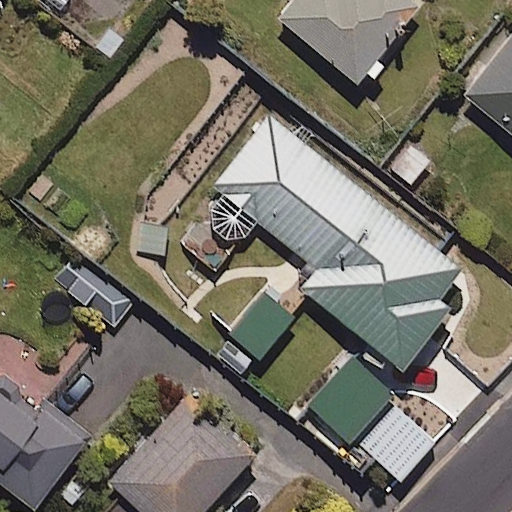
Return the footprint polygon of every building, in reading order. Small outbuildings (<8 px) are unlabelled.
[(352,83),(360,73),(366,78),(378,63),(372,58),(413,7),(403,0),(289,0),(274,20),(352,83)] [(511,30),(458,94),(511,139),(511,30)] [(266,115),(207,188),(217,196),(179,244),(212,270),(252,220),(314,269),(296,291),(394,369),(444,307),(433,298),(456,269),(266,115)] [(409,140),(385,167),(408,187),(431,160),(409,140)] [(127,308),(77,274),(64,292),(115,326),(127,308)] [(303,300),(274,275),(223,333),(252,358),(303,300)] [(0,377),(0,488),(26,509),(85,434),(41,400),(33,411),(14,396),(18,391),(0,377)] [(346,432),(394,480),(431,443),(403,415),(383,395),(346,432)] [(196,511),(247,457),(182,397),(103,483),(134,511),(196,511)]
